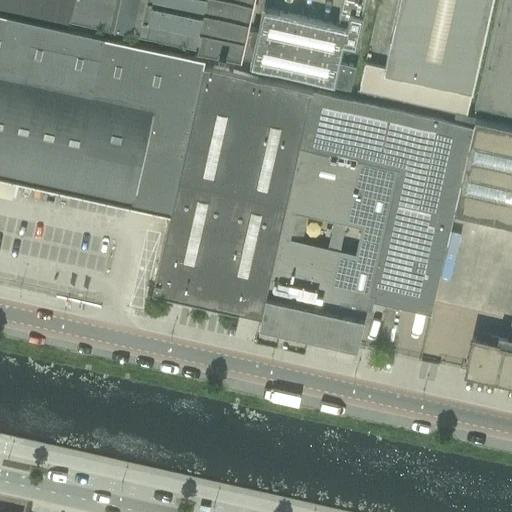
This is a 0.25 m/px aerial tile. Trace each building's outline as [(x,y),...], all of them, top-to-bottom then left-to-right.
[(0,0),(0,174),(169,212),(204,64),(205,57),(166,48),(66,26),(68,19),(72,0),(0,0)] [(72,0),(68,19),(153,38),(161,0),(72,0)] [(161,0),(153,38),(238,56),(249,59),(256,29),(244,27),(249,0),(161,0)] [(339,62),(342,44),(355,47),(364,0),(340,0),(336,23),(263,8),(264,6),(262,5),(257,30),(256,29),(249,59),(247,67),(333,86),(339,62)] [(398,0),(383,66),(364,62),(358,90),(465,114),(491,0),(398,0)] [(511,0),(496,0),(472,106),(511,115),(511,0)] [(333,86),(349,89),(354,65),(339,62),(333,86)] [(151,289),(261,315),(314,89),(204,64),(169,212),(151,289)] [(314,89),(261,315),(259,323),(356,346),(367,297),(429,311),(453,210),(473,126),(314,89)] [(511,125),(475,117),(473,126),(453,210),(511,223),(511,125)] [(469,351),(464,370),(511,380),(511,319),(511,320),(508,335),(500,334),(495,342),(472,336),(469,351)]
